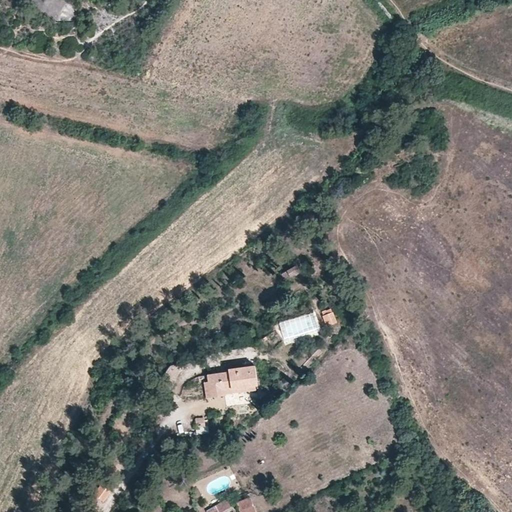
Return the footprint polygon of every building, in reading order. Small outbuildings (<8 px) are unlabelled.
[(295,264),(286,271),(289,275),(299,269),(295,264)] [(321,315),(326,326),(337,322),(332,311),(321,315)] [(227,387),(258,380),(254,361),(228,367),(228,369),(206,374),(206,375),(207,381),(210,396),(227,393),(227,391),(227,387)] [(258,384),(258,380),(227,387),(227,391),(238,389),(258,384)] [(204,426),(203,417),(194,418),(195,427),(204,426)] [(97,484),(93,497),(106,501),(110,489),(97,484)] [(255,511),(250,496),(237,502),(240,511),(255,511)] [(207,511),(222,511),(233,506),(228,498),(207,511)]
